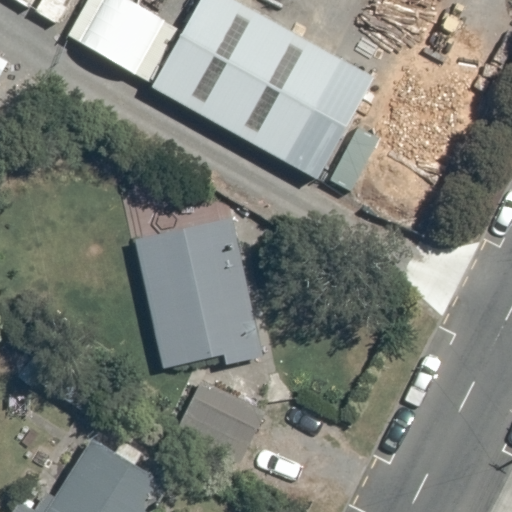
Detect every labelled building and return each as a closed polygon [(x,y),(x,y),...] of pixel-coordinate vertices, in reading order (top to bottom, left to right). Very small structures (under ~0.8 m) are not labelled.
[(231,0),(200,0),(151,89),(317,182),(373,79),(231,0)] [(390,132),(362,117),(333,170),(361,185),(390,132)] [(264,357),(232,219),(135,241),(163,370),(224,356),(226,367),(264,357)] [(52,360),(37,381),(82,413),(97,392),(52,360)] [(270,414),(202,380),(177,432),(244,466),(270,414)] [(152,511),(169,487),(92,440),(55,498),(45,493),(34,511),(19,502),(12,511),(152,511)]
